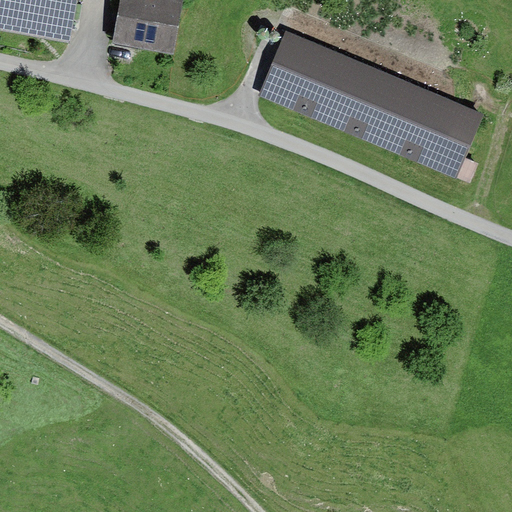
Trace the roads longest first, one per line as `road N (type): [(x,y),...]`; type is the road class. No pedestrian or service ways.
road 1 (residential): [(96,83),(233,119),(511,240)]
road 2 (track): [(0,317),(152,409),(270,511)]
